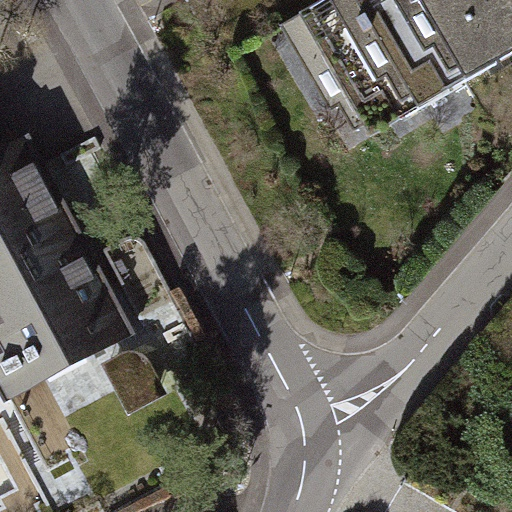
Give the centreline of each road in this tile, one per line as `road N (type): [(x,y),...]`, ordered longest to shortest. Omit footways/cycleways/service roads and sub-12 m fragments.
road 1 (residential): [(69,0),(309,426)]
road 2 (residential): [(511,246),(309,426)]
